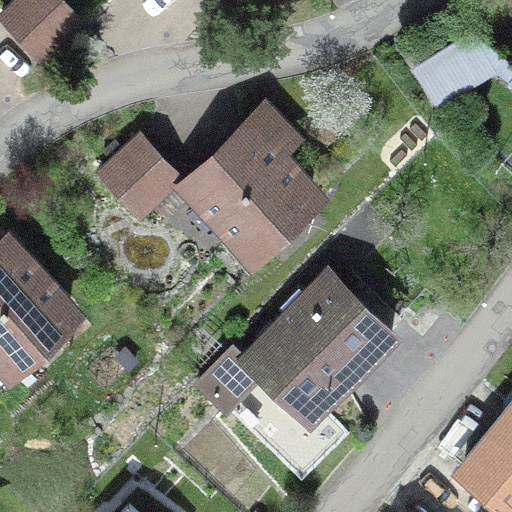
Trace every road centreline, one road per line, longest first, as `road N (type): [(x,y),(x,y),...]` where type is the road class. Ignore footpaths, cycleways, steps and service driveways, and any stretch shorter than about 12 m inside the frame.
road 1 (residential): [(438,0),(406,21),(165,93),(0,163)]
road 2 (residential): [(511,287),(331,511)]
